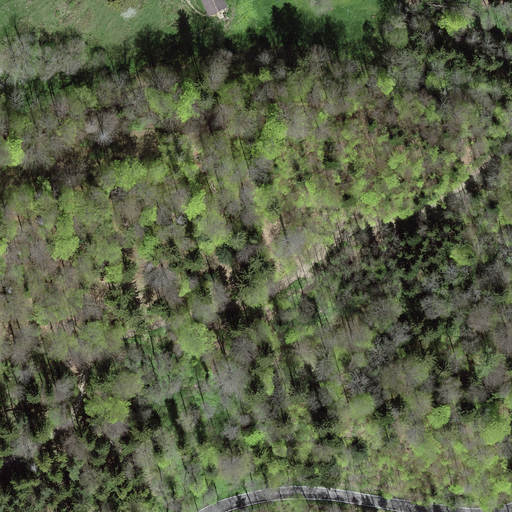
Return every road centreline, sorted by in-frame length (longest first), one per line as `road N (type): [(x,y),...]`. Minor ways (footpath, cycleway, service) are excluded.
road 1 (track): [(0,470),(70,420),(88,358),(100,345),(266,294),(351,230),(451,194),(511,144)]
road 2 (tertiary): [(446,511),(312,491),(249,497),(208,511)]
